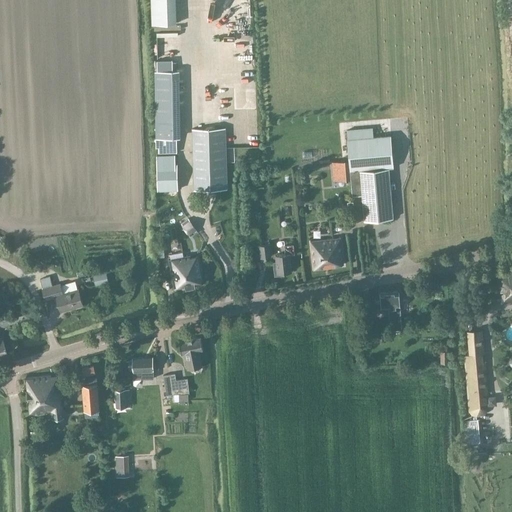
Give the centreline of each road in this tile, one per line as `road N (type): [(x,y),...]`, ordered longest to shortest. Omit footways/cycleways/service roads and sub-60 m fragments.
road 1 (tertiary): [(5,370),(127,332),(511,250)]
road 2 (unknown): [(235,307),(227,269),(186,190),(186,76)]
road 3 (unclassified): [(19,511),(16,413),(5,370)]
